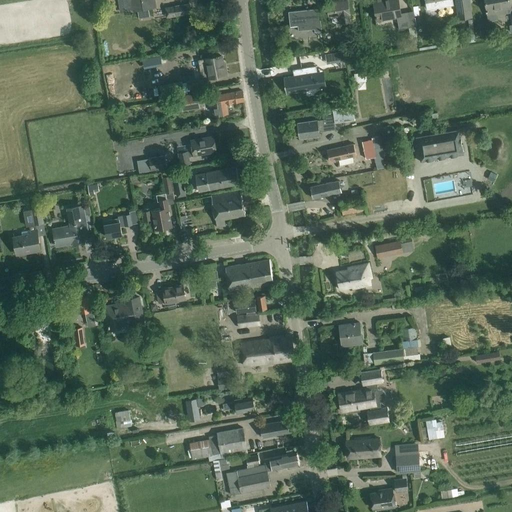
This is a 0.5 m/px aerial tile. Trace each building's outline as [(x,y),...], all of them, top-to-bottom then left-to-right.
[(120,0),(123,12),(138,10),(148,8),(154,7),(152,0),(120,0)] [(351,21),(349,10),(347,0),(327,4),(329,14),(329,17),(340,15),(341,22),(351,21)] [(416,25),(415,21),(414,11),(401,13),(398,0),(396,0),(386,2),(385,0),(373,0),(377,19),(397,16),(399,29),(409,27),(411,36),(417,35),(416,26),(416,25)] [(453,5),(452,0),(425,0),(427,9),(453,5)] [(469,0),(456,0),(460,18),(473,16),(469,0)] [(511,11),(511,7),(509,0),(485,0),(486,5),(490,22),(498,20),(497,16),(510,13),(511,22),(511,24),(509,25),(510,33),(511,32),(511,11)] [(174,5),(167,6),(169,17),(176,16),(191,14),(189,3),(174,5)] [(148,8),(138,10),(139,18),(149,16),(148,8)] [(322,31),(321,19),(315,19),(314,9),(288,11),(290,26),(298,26),(298,31),(315,29),(315,32),(322,31)] [(202,79),(187,82),(189,91),(206,88),(205,79),(209,78),(217,77),(227,75),(225,68),(224,68),(223,64),(221,56),(218,56),(218,55),(215,56),(211,57),(205,58),(205,59),(198,60),(199,64),(202,79)] [(159,57),(142,58),(142,67),(160,66),(159,57)] [(299,74),(283,77),(286,94),(318,88),(315,71),(314,65),(298,68),(299,74)] [(226,104),(244,101),(243,91),(215,95),(217,105),(213,106),(214,116),(228,114),(226,104)] [(197,94),(181,96),(183,111),(199,108),(197,94)] [(325,119),(317,120),(297,123),(299,139),(319,136),(320,136),(318,129),(335,127),(334,122),(354,119),(352,106),(324,110),(325,119)] [(459,129),(416,136),(420,161),(463,154),(459,129)] [(216,151),(214,136),(204,138),(191,140),(193,151),(178,153),(180,165),(190,163),(189,156),(216,151)] [(372,139),(361,142),(365,157),(367,156),(367,159),(383,155),(382,147),(381,147),(379,136),(371,138),(372,139)] [(339,160),(340,165),(354,163),(352,157),(356,156),(353,144),(327,150),(329,162),(339,160)] [(167,169),(164,156),(149,158),(151,172),(167,169)] [(240,183),(237,166),(206,172),(196,174),(200,190),(210,188),(210,189),(240,183)] [(173,172),(174,180),(182,178),(192,176),(190,168),(173,172)] [(491,171),(487,178),(493,181),(496,174),(491,171)] [(144,212),(143,212),(144,222),(154,220),(155,226),(156,229),(172,226),(170,216),(168,205),(166,193),(172,192),(169,176),(163,177),(166,192),(156,194),(158,201),(160,200),(162,208),(150,210),(150,209),(149,209),(144,209),(143,211),(144,212)] [(341,191),(339,181),(320,185),(310,187),(313,198),(315,198),(315,200),(320,199),(319,197),(341,191)] [(98,182),(88,184),(90,194),(95,193),(95,191),(99,190),(98,182)] [(350,198),(340,200),(340,201),(341,201),(342,208),(343,214),(345,213),(356,211),(356,215),(366,213),(367,215),(363,190),(362,190),(363,196),(350,198)] [(246,215),(240,191),(211,196),(217,226),(225,224),(224,219),(246,215)] [(71,225),(53,228),(55,242),(56,246),(74,243),(74,244),(84,242),(83,236),(89,235),(87,225),(85,215),(90,214),(88,205),(83,206),(68,208),(71,225)] [(43,223),(40,208),(32,210),(35,224),(43,223)] [(122,235),(120,226),(132,224),(130,214),(124,216),(124,215),(118,216),(118,219),(104,221),(105,224),(107,237),(122,235)] [(40,250),(39,240),(37,230),(29,231),(29,230),(22,231),(22,235),(14,237),(17,254),(18,254),(17,251),(29,249),(30,252),(40,250)] [(411,237),(375,245),(377,258),(414,250),(411,237)] [(273,281),(270,259),(225,267),(229,289),(252,285),(273,281)] [(372,278),(369,263),(348,267),(348,269),(336,272),(340,290),(352,287),(352,289),(371,285),(369,279),(372,278)] [(216,278),(206,280),(208,287),(217,285),(216,278)] [(186,299),(183,285),(163,288),(163,289),(157,290),(159,303),(166,302),(186,299)] [(95,319),(92,302),(89,302),(87,293),(85,294),(85,295),(82,296),(81,294),(77,295),(77,297),(75,297),(78,313),(85,312),(87,321),(95,319)] [(267,309),(265,295),(257,297),(259,310),(267,309)] [(144,323),(141,307),(139,297),(125,300),(126,306),(120,308),(119,304),(105,307),(107,317),(109,330),(144,323)] [(57,299),(39,302),(41,312),(43,326),(51,325),(52,333),(62,331),(61,322),(67,321),(68,324),(74,323),(72,314),(71,311),(66,312),(59,313),(57,299)] [(258,313),(236,317),(238,328),(260,324),(258,313)] [(362,340),(360,322),(347,324),(348,328),(340,329),(341,341),(354,340),(355,344),(362,343),(362,340)] [(372,352),(363,354),(364,366),(370,365),(370,363),(374,363),(374,364),(404,360),(404,362),(420,360),(418,346),(421,346),(420,339),(416,339),(415,327),(401,329),(402,341),(401,341),(402,348),(372,352)] [(74,330),(76,346),(84,345),(82,329),(74,330)] [(292,360),(291,350),(294,350),(291,336),(241,343),(244,366),(292,360)] [(449,336),(442,338),(445,351),(452,350),(449,336)] [(442,345),(433,346),(434,355),(443,354),(442,345)] [(499,351),(475,355),(477,363),(500,359),(499,351)] [(382,402),(384,400),(385,397),(385,395),(384,392),(383,390),(380,389),(378,389),(377,382),(383,380),(381,368),(361,371),(363,384),(367,383),(368,388),(338,394),(342,411),(348,410),(348,413),(360,411),(360,408),(371,406),(371,410),(368,410),(370,423),(390,420),(388,407),(382,408),(381,402),(382,402)] [(235,370),(217,372),(218,378),(219,388),(237,386),(236,376),(235,370)] [(156,385),(130,390),(136,425),(162,420),(156,385)] [(203,398),(186,401),(189,421),(200,419),(197,406),(204,405),(203,398)] [(255,410),(253,398),(243,400),(242,399),(242,398),(234,399),(234,401),(223,404),(224,409),(236,407),(237,413),(245,412),(255,410)] [(130,410),(114,411),(115,427),(131,427),(130,410)] [(299,431),(297,418),(280,421),(260,424),(262,437),(284,434),(284,433),(299,431)] [(441,418),(425,421),(428,439),(444,436),(441,418)] [(248,454),(243,427),(216,432),(217,435),(208,436),(209,438),(189,442),(192,460),(208,457),(209,461),(213,460),(225,458),(248,454)] [(346,441),(348,458),(380,455),(379,438),(346,441)] [(474,439),(456,439),(456,455),(474,455),(474,439)] [(300,464),(297,452),(293,453),(292,449),(286,451),(287,454),(264,459),(265,464),(254,467),(253,464),(260,463),(258,455),(246,457),(248,465),(247,465),(248,468),(227,473),(231,495),(269,487),(269,488),(270,487),(270,486),(267,471),(300,464)] [(418,453),(396,454),(398,473),(420,471),(418,453)] [(229,468),(228,463),(226,463),(225,458),(213,460),(216,479),(222,478),(220,470),(229,468)] [(429,471),(414,473),(414,479),(430,477),(429,471)] [(407,484),(395,485),(396,492),(408,490),(407,484)] [(395,507),(392,488),(383,489),(383,491),(370,493),(373,508),(380,507),(381,509),(395,507)] [(457,488),(440,491),(441,499),(458,496),(457,488)] [(230,500),(221,501),(222,508),(231,506),(230,500)] [(308,511),(307,501),(271,508),(271,507),(259,509),(259,511),(308,511)]
